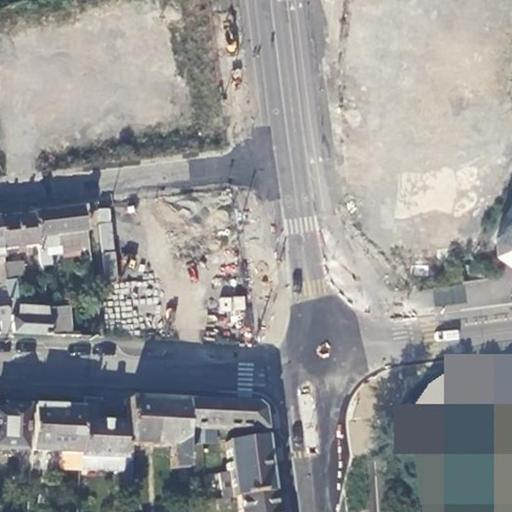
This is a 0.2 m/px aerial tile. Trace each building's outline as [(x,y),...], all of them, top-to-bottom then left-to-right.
[(88,249),(83,207),(53,211),(32,214),(36,246),(38,266),(49,265),(47,250),(57,249),(60,248),(61,254),(88,249)] [(106,207),(93,210),(106,280),(120,278),(106,207)] [(511,213),(488,251),(511,269),(511,213)] [(36,246),(32,214),(13,216),(0,217),(0,245),(1,251),(36,246)] [(4,280),(12,279),(23,278),(21,261),(2,264),(4,280)] [(11,333),(49,335),(45,310),(45,309),(15,306),(12,279),(4,280),(5,286),(11,333)] [(0,328),(0,333),(11,333),(5,286),(0,287),(0,328)] [(45,310),(49,335),(72,336),(69,309),(45,310)] [(152,398),(126,397),(126,423),(125,443),(171,444),(172,466),(187,466),(186,430),(185,399),(152,398)] [(219,401),(185,399),(186,430),(264,431),(261,411),(254,402),(219,401)] [(0,447),(20,449),(18,483),(29,484),(31,449),(24,448),(25,406),(2,405),(2,409),(0,408),(0,447)] [(32,406),(31,449),(80,451),(81,421),(81,408),(32,406)] [(81,421),(80,451),(80,456),(98,457),(98,468),(110,469),(110,458),(125,458),(125,443),(126,423),(81,421)] [(267,456),(265,437),(223,442),(227,472),(216,473),(220,498),(236,496),(272,491),(267,456)] [(274,511),(272,491),(236,496),(238,511),(274,511)] [(187,502),(187,511),(200,511),(200,500),(187,502)]
